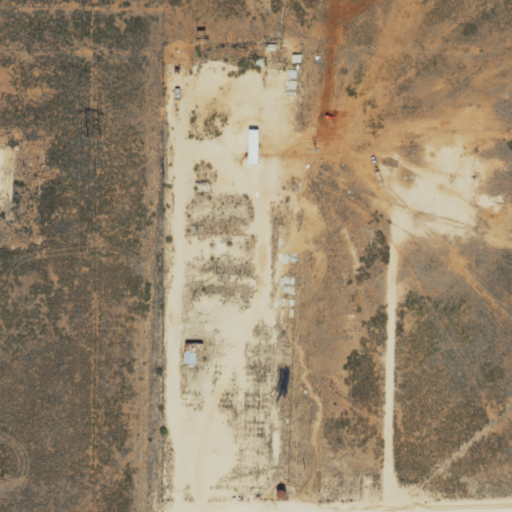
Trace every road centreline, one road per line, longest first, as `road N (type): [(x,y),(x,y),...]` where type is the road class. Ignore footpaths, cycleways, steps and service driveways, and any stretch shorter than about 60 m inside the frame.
road 1 (track): [(511,55),(182,51),(176,511)]
road 2 (track): [(177,495),(511,500)]
